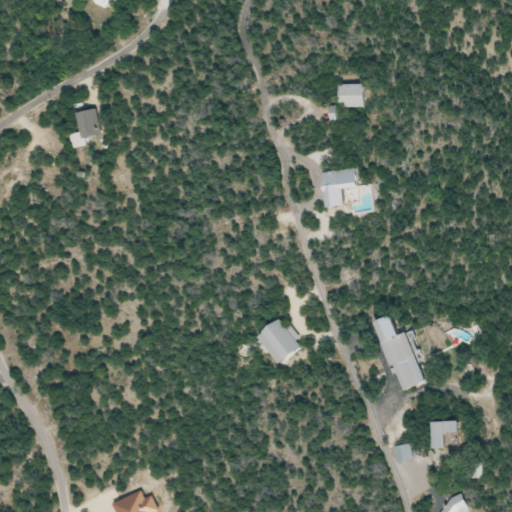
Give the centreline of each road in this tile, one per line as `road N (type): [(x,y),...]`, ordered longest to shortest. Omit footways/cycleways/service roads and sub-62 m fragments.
road 1 (residential): [(251,0),(249,34),(300,229),(409,511)]
road 2 (residential): [(0,124),(147,34),(165,0)]
road 3 (residential): [(62,511),(48,449),(0,362)]
